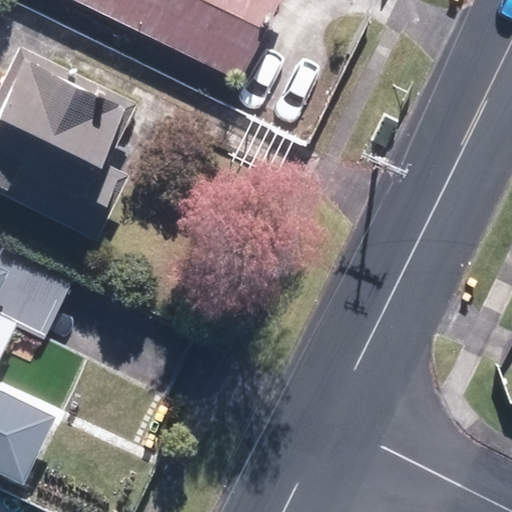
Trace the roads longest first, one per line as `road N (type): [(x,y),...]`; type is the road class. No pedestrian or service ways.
road 1 (residential): [(511,45),(328,422)]
road 2 (residential): [(511,511),(328,422)]
